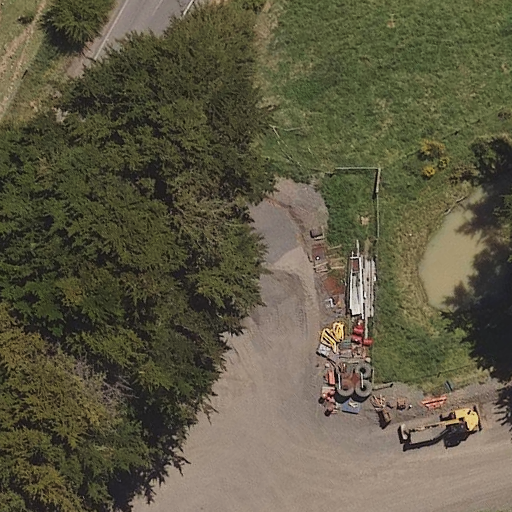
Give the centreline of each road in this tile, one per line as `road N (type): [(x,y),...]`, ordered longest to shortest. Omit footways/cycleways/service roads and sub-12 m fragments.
road 1 (tertiary): [(0,306),(125,67),(170,0)]
road 2 (track): [(290,511),(345,474),(511,418)]
